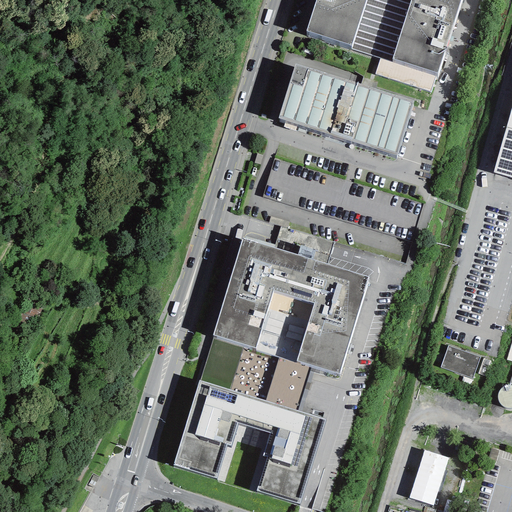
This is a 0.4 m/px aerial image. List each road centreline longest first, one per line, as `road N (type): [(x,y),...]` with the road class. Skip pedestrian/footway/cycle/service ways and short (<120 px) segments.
road 1 (secondary): [(127,479),(280,0)]
road 2 (track): [(93,0),(53,102),(0,282)]
road 3 (track): [(0,326),(5,511)]
